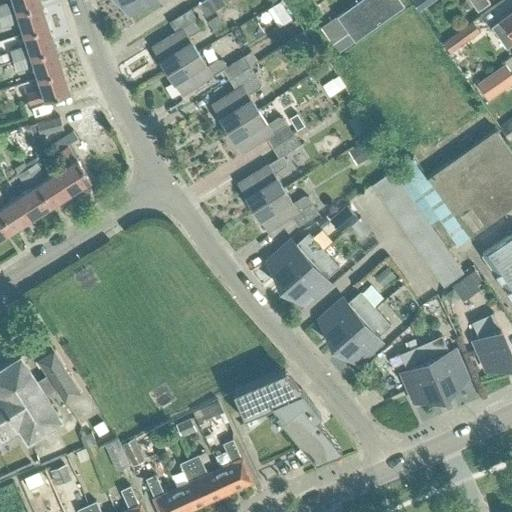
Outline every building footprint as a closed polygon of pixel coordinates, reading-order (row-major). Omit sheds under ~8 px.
[(0,13),(39,1),(38,0),(12,0),(14,4),(10,6),(5,1),(0,2),(0,13)] [(120,0),(128,11),(153,0),(120,0)] [(199,0),(196,2),(204,14),(224,2),(222,0),(199,0)] [(356,0),(336,14),(354,39),(403,4),(400,0),(356,0)] [(411,0),(418,10),(432,0),(411,0)] [(39,1),(0,13),(0,20),(1,25),(11,22),(13,15),(17,14),(22,31),(46,24),(39,1)] [(175,30),(151,45),(166,69),(197,49),(188,35),(199,28),(200,23),(196,17),(190,7),(169,20),(175,30)] [(500,18),(491,25),(506,46),(511,41),(511,8),(500,17),(500,18)] [(215,33),(226,26),(217,12),(207,18),(215,33)] [(449,52),(479,31),(472,20),(441,41),(449,52)] [(46,24),(22,31),(28,48),(24,50),(19,46),(9,49),(12,59),(53,46),(46,24)] [(255,49),(276,38),(272,29),(251,40),(255,49)] [(300,34),(289,42),(295,52),(307,44),(300,34)] [(60,68),(53,46),(12,59),(16,69),(26,66),(27,60),(31,58),(37,76),(60,68)] [(197,49),(166,69),(181,93),(222,67),(228,78),(249,64),(243,54),(226,64),(222,58),(218,57),(206,64),(197,49)] [(339,83),(352,76),(341,58),(328,66),(339,83)] [(475,81),(487,98),(511,79),(511,73),(504,61),(475,81)] [(235,88),(211,103),(226,127),(257,107),(248,92),(259,85),(260,81),(249,64),(228,78),(235,88)] [(60,68),(37,76),(41,87),(25,92),(28,103),(44,98),(67,91),(60,68)] [(332,76),(321,84),(329,95),(340,87),(332,76)] [(257,107),(226,127),(241,151),(265,136),(271,146),(293,132),(286,122),(282,116),(278,115),(267,122),(257,107)] [(297,112),(289,117),(296,128),(303,124),(297,112)] [(38,135),(61,128),(58,116),(34,122),(38,135)] [(511,119),(500,127),(499,128),(507,139),(511,135),(511,119)] [(34,122),(27,124),(31,137),(38,135),(34,122)] [(468,234),(511,203),(511,151),(495,127),(426,175),(468,234)] [(278,156),(236,182),(251,206),(283,186),(274,171),(285,164),(286,160),(282,154),(299,143),(293,132),(271,146),(278,156)] [(348,148),(356,162),(370,153),(362,140),(348,148)] [(56,169),(69,190),(89,177),(76,156),(75,157),(67,143),(58,149),(66,162),(56,169)] [(69,190),(56,169),(41,179),(38,175),(41,170),(35,161),(27,166),(50,202),(69,190)] [(32,184),(17,194),(30,215),(50,202),(27,166),(17,172),(23,181),(30,181),(32,184)] [(378,193),(398,179),(391,168),(371,182),(378,193)] [(405,189),(398,179),(378,193),(385,203),(405,189)] [(283,186),(251,206),(266,230),(290,215),(297,225),(318,211),(312,201),(308,195),(303,194),(292,201),(283,186)] [(412,199),(405,189),(385,203),(392,213),(412,199)] [(0,191),(0,211),(10,228),(30,215),(17,194),(1,204),(0,201),(0,198),(2,195),(0,191)] [(420,209),(412,199),(392,213),(400,223),(420,209)] [(344,203),(329,218),(341,230),(356,215),(344,203)] [(427,219),(420,209),(400,223),(407,233),(427,219)] [(0,233),(10,228),(0,211),(0,233)] [(434,229),(427,219),(407,233),(414,243),(434,229)] [(441,239),(434,229),(414,243),(421,253),(441,239)] [(282,284),(323,247),(308,230),(295,241),(291,237),(267,259),(282,284)] [(511,230),(481,252),(511,296),(511,230)] [(448,250),(441,239),(421,253),(428,264),(448,250)] [(338,264),(323,247),(282,284),(304,302),(329,280),(325,276),(338,264)] [(455,260),(448,250),(428,264),(435,274),(455,260)] [(462,270),(455,260),(435,274),(442,284),(462,270)] [(373,275),(382,285),(394,274),(386,264),(373,275)] [(467,272),(451,283),(462,299),(478,288),(467,272)] [(333,342),(375,306),(360,288),(347,300),(343,296),(318,317),(333,342)] [(390,323),(375,306),(333,342),(356,360),(381,338),(377,334),(390,323)] [(486,367),(511,361),(511,354),(499,326),(492,310),(471,320),(478,335),(473,337),(486,367)] [(441,333),(420,342),(442,393),(466,376),(453,346),(448,349),(441,333)] [(442,393),(420,342),(399,351),(406,367),(401,369),(414,399),(442,393)] [(0,438),(19,426),(27,439),(60,418),(44,393),(55,386),(64,400),(80,390),(53,349),(38,359),(47,373),(36,380),(19,355),(0,367),(0,438)] [(232,388),(233,391),(243,413),(270,402),(276,407),(268,415),(274,422),(280,416),(314,457),(341,446),(301,398),(306,393),(283,366),(232,388)] [(223,409),(217,398),(192,410),(195,417),(202,413),(204,418),(223,409)] [(195,428),(189,415),(175,422),(180,435),(195,428)] [(101,418),(92,424),(98,434),(107,429),(101,418)] [(129,462),(117,435),(103,442),(115,468),(129,462)] [(133,464),(144,459),(133,437),(122,442),(133,464)] [(219,466),(229,488),(251,478),(241,456),(232,437),(222,441),(231,460),(219,466)] [(83,445),(74,449),(79,459),(88,455),(83,445)] [(229,488),(219,466),(207,472),(198,452),(188,456),(207,498),(229,488)] [(188,480),(175,486),(185,508),(207,498),(188,456),(179,461),(188,480)] [(70,476),(64,462),(49,469),(55,483),(70,476)] [(38,472),(24,479),(28,489),(43,483),(38,472)] [(176,511),(185,508),(175,486),(163,491),(155,472),(145,476),(154,495),(153,496),(160,511),(176,511)] [(129,507),(117,511),(143,511),(139,503),(130,483),(120,487),(129,507)] [(101,511),(96,499),(86,503),(90,511),(101,511)] [(90,511),(86,503),(77,507),(79,511),(90,511)]
